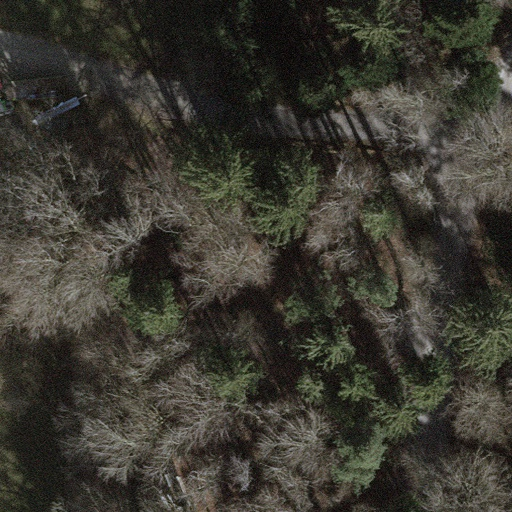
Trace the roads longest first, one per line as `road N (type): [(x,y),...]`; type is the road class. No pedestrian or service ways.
road 1 (track): [(0,43),(212,108),(479,122)]
road 2 (track): [(426,511),(445,258),(479,122),(511,66)]
road 3 (track): [(384,0),(433,115)]
